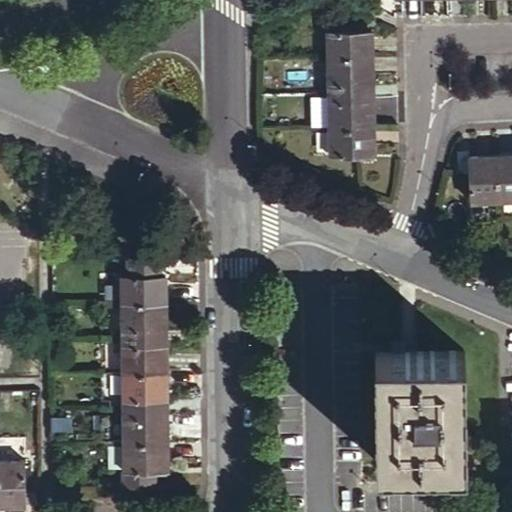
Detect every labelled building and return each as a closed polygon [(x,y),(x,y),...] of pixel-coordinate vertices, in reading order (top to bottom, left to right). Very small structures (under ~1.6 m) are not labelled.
[(327,31),(328,58),(370,57),(370,30),(327,31)] [(370,57),(328,58),(328,92),(371,91),(370,57)] [(328,92),(329,128),(372,127),(371,91),(328,92)] [(372,127),(329,128),(330,156),(373,155),(372,127)] [(511,155),(494,156),(496,198),(511,197),(511,155)] [(469,200),(496,198),(494,156),(466,158),(469,200)] [(120,303),(162,302),(162,274),(120,275),(120,303)] [(120,303),(121,337),(163,337),(162,302),(120,303)] [(121,372),(164,371),(163,337),(121,337),(121,372)] [(463,461),(460,353),(371,354),(374,464),(463,461)] [(164,407),(164,371),(121,372),(122,408),(164,407)] [(164,407),(122,408),(122,444),(165,443),(164,407)] [(166,468),(165,443),(122,444),(122,468),(166,468)] [(0,462),(0,505),(24,505),(23,463),(0,462)]
